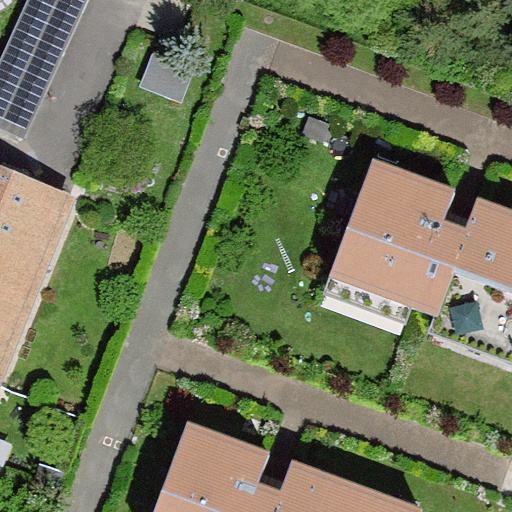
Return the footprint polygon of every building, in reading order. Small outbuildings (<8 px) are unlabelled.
[(30,0),(0,67),(0,129),(29,143),(92,0),(30,0)] [(153,54),(140,89),(182,104),(195,69),(153,54)] [(455,197),(377,169),(337,279),(511,341),(511,218),(480,207),(468,239),(443,230),(455,197)] [(0,386),(72,207),(0,177),(0,386)] [(269,462),(189,432),(159,511),(402,511),(295,472),(284,502),(258,493),(269,462)]
